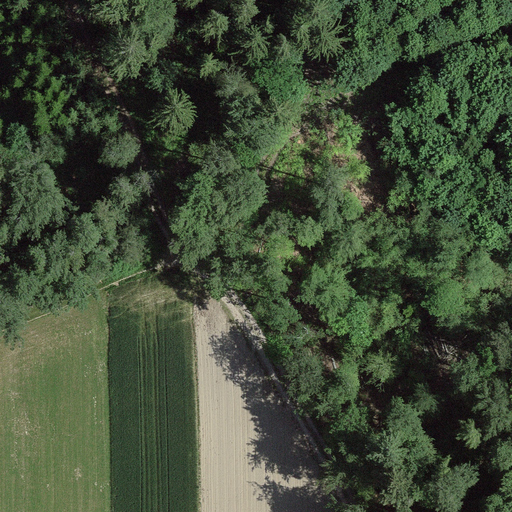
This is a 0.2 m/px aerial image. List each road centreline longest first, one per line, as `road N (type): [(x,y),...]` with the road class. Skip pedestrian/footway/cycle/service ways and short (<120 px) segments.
road 1 (track): [(352,511),(175,234)]
road 2 (track): [(87,0),(175,234)]
